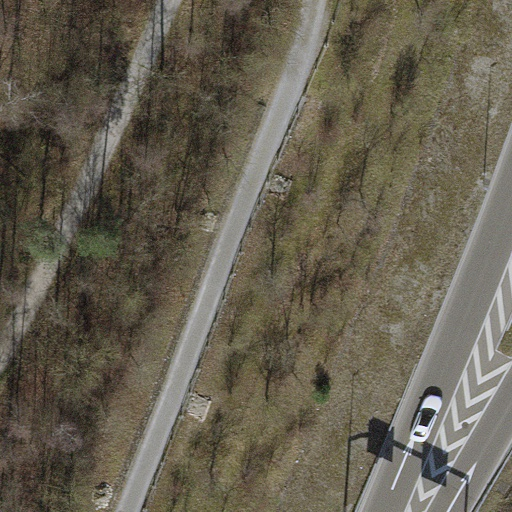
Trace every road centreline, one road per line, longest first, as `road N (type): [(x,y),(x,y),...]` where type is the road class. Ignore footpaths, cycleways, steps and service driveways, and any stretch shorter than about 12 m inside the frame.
road 1 (track): [(128,511),(306,46),(315,0)]
road 2 (track): [(170,0),(43,280),(0,350)]
road 3 (secondary): [(383,511),(511,202)]
road 4 (secondary): [(449,511),(511,403)]
